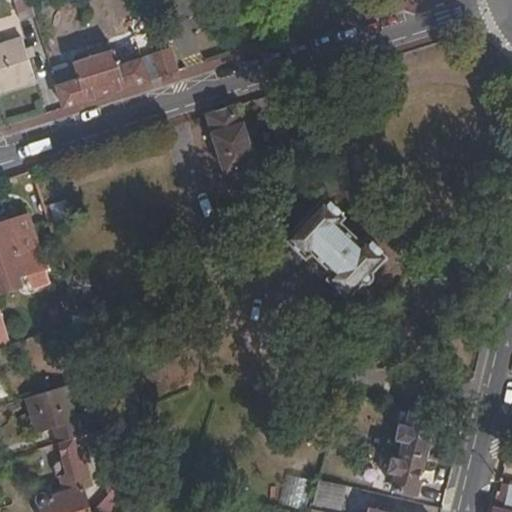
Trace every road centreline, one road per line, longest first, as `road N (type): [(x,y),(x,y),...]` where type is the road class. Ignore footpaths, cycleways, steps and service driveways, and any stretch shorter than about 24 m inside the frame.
road 1 (residential): [(466,0),(0,156)]
road 2 (residential): [(467,511),(511,332)]
